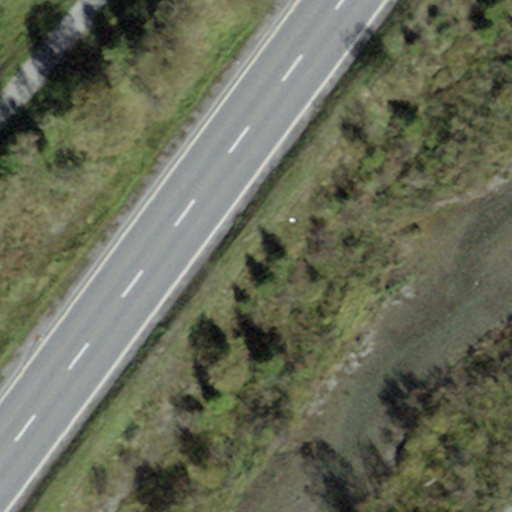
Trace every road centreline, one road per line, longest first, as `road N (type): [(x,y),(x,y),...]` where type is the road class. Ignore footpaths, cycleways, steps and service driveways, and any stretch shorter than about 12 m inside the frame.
road 1 (primary): [(354,0),(0,478)]
road 2 (track): [(0,117),(94,0)]
